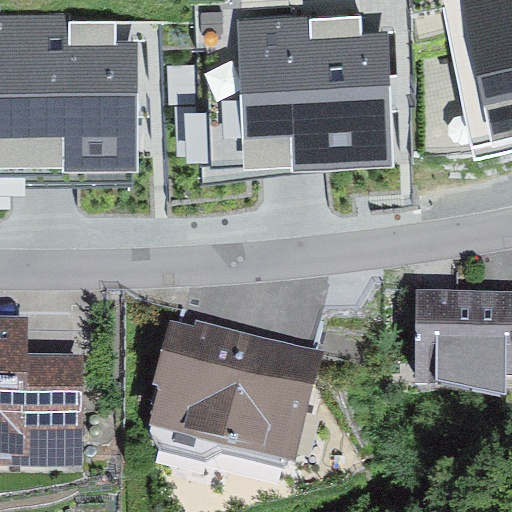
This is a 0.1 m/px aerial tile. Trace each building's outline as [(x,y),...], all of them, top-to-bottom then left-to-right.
[(511,0),(464,0),(492,125),(511,120),(511,0)] [(119,12),(0,10),(0,148),(138,150),(139,31),(119,31),(119,12)] [(360,11),(239,16),(245,153),(293,151),(293,159),(393,155),(389,32),(361,33),(360,11)] [(511,289),(418,286),(414,369),(511,373),(511,289)] [(149,427),(285,457),(310,343),(174,313),(149,427)] [(24,326),(0,325),(0,458),(73,460),(75,365),(23,364),(24,326)]
